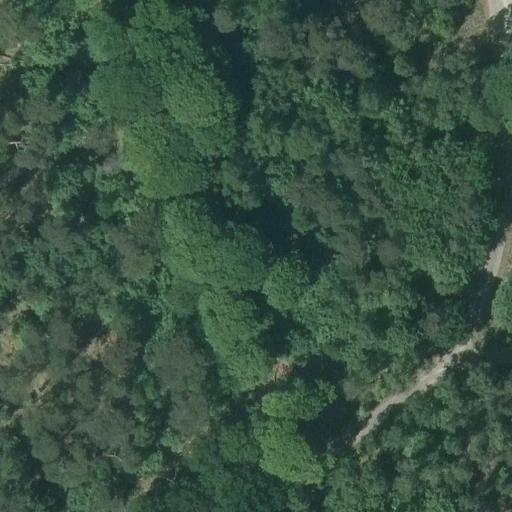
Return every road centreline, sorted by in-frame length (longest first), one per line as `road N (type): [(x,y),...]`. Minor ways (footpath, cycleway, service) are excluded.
road 1 (unclassified): [(491,0),(506,137),(495,242),(456,355)]
road 2 (unclassified): [(456,355),(397,426),(278,511)]
